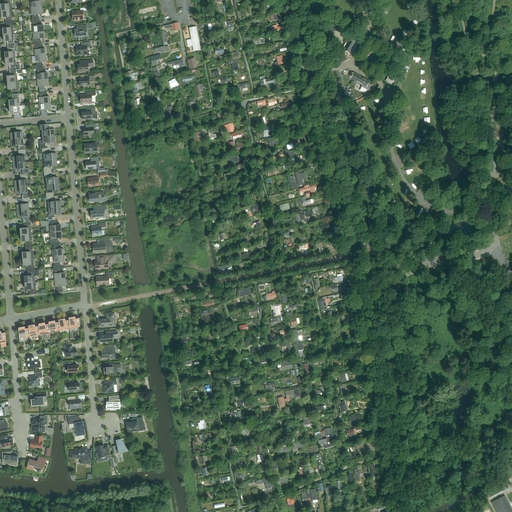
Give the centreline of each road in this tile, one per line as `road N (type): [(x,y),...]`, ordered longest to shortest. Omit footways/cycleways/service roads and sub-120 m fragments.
road 1 (unclassified): [(349,227),(290,0)]
road 2 (unclassified): [(399,511),(372,317)]
road 3 (residential): [(69,118),(85,304)]
road 4 (residential): [(10,320),(0,190)]
road 5 (unclassified): [(495,249),(490,176),(511,123)]
road 6 (residential): [(85,304),(94,413),(104,424)]
